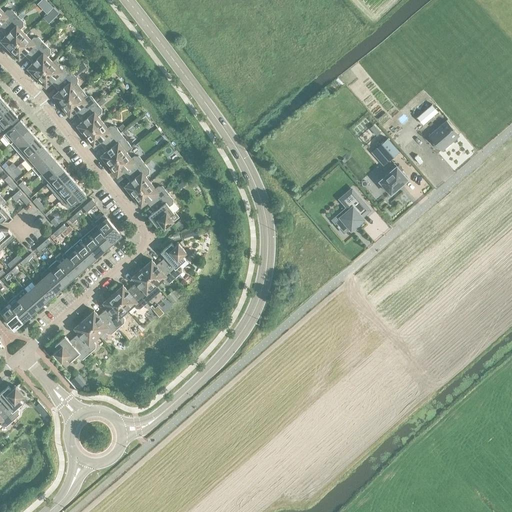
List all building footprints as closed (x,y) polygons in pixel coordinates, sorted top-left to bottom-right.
[(0,28),(2,31),(18,15),(12,9),(7,9),(5,12),(0,7),(0,28)] [(1,40),(10,49),(26,34),(21,28),(24,26),(24,21),(18,15),(2,31),(6,35),(1,40)] [(24,54),(29,58),(44,43),(38,37),(34,37),(31,39),(26,34),(10,49),(19,59),(24,54)] [(28,67),(37,77),(53,61),(47,56),(50,53),(50,49),(44,43),(29,58),(33,63),(28,67)] [(51,81),(56,86),(72,71),(65,64),(61,64),(56,59),(53,61),(37,77),(46,86),(51,81)] [(79,91),(82,89),(78,83),(78,79),(72,71),(56,86),(59,90),(54,95),(62,105),(79,91)] [(79,116),(97,102),(91,96),(87,95),(82,89),(79,91),(62,105),(70,115),(76,111),(79,116)] [(0,102),(0,116),(10,107),(3,99),(0,102)] [(78,125),(86,135),(103,122),(98,116),(101,113),(102,109),(97,102),(79,116),(83,121),(78,125)] [(432,104),(417,117),(423,124),(438,111),(432,104)] [(10,107),(0,116),(0,130),(0,131),(18,116),(10,107)] [(3,135),(11,143),(28,128),(21,119),(3,135)] [(449,141),(458,134),(446,120),(429,135),(442,150),(451,142),(449,141)] [(99,141),(103,146),(120,132),(115,126),(111,125),(108,128),(103,122),(86,135),(94,145),(99,141)] [(11,143),(18,151),(36,136),(28,128),(11,143)] [(132,148),(126,139),(120,132),(103,146),(107,151),(101,155),(110,165),(127,152),(132,148)] [(18,151),(25,159),(43,144),(36,136),(18,151)] [(389,160),(399,151),(388,138),(377,147),(389,160)] [(25,159),(32,167),(50,152),(43,144),(25,159)] [(43,172),(57,160),(50,152),(32,167),(39,175),(43,172)] [(123,171),(127,176),(144,162),(139,156),(135,155),(132,158),(127,152),(110,165),(118,176),(123,171)] [(43,172),(50,180),(64,168),(57,160),(43,172)] [(125,185),(134,196),(151,182),(146,176),(149,173),(150,169),(144,162),(127,176),(131,181),(125,185)] [(5,168),(9,173),(13,170),(8,165),(5,168)] [(403,183),(403,182),(408,178),(397,165),(380,180),(391,193),(392,192),(393,193),(398,189),(397,188),(403,183)] [(46,184),(54,192),(71,176),(64,168),(50,180),(46,184)] [(13,170),(9,173),(14,179),(18,176),(13,170)] [(5,179),(9,184),(13,181),(8,176),(5,179)] [(54,192),(61,200),(78,184),(71,176),(54,192)] [(13,181),(9,184),(14,189),(17,186),(13,181)] [(19,184),(23,190),(27,186),(22,181),(19,184)] [(147,201),(151,206),(168,193),(163,186),(159,185),(155,188),(151,182),(134,196),(141,206),(147,201)] [(78,184),(61,200),(68,209),(86,193),(78,184)] [(27,186),(23,190),(28,195),(32,192),(27,186)] [(351,228),(363,217),(361,215),(369,208),(352,188),(340,198),(350,208),(335,221),(344,232),(350,226),(351,228)] [(21,197),(27,205),(31,201),(20,189),(12,196),(16,201),(21,197)] [(168,193),(151,206),(155,211),(149,215),(157,226),(162,223),(165,227),(174,220),(171,216),(175,212),(170,206),(173,203),(173,199),(168,193)] [(33,200),(38,206),(41,203),(37,197),(33,200)] [(83,207),(87,212),(96,204),(92,199),(83,207)] [(41,203),(38,206),(43,211),(46,208),(41,203)] [(2,204),(0,206),(0,219),(9,220),(13,217),(2,204)] [(80,209),(75,214),(78,218),(83,213),(80,209)] [(78,218),(75,214),(69,219),(72,222),(78,218)] [(95,221),(98,224),(113,241),(112,239),(120,232),(104,214),(95,221)] [(51,221),(56,226),(59,223),(54,217),(51,221)] [(174,224),(176,227),(182,222),(180,219),(174,224)] [(64,223),(59,228),(62,232),(67,227),(64,223)] [(98,224),(89,231),(105,248),(113,241),(98,224)] [(0,243),(3,247),(16,237),(9,229),(0,228),(0,243)] [(62,232),(59,228),(53,233),(56,237),(62,232)] [(89,231),(81,238),(97,255),(105,248),(89,231)] [(48,238),(42,243),(46,246),(51,241),(48,238)] [(77,249),(89,262),(97,255),(81,238),(73,245),(77,249)] [(166,256),(161,261),(176,277),(182,271),(182,267),(180,264),(186,259),(182,255),(186,251),(179,243),(175,246),(171,242),(161,251),(166,256)] [(46,246),(42,243),(37,247),(40,251),(46,246)] [(77,249),(68,256),(80,270),(89,262),(77,249)] [(32,251),(27,256),(30,260),(35,255),(32,251)] [(19,254),(13,259),(16,262),(22,257),(19,254)] [(30,260),(27,256),(21,261),(24,265),(30,260)] [(68,256),(60,263),(72,277),(80,270),(68,256)] [(16,262),(13,259),(8,263),(11,267),(16,262)] [(152,259),(142,268),(157,284),(163,279),(165,282),(169,283),(176,277),(161,261),(157,265),(152,259)] [(60,263),(52,270),(64,284),(72,277),(60,263)] [(15,266),(10,271),(13,275),(18,270),(15,266)] [(41,274),(44,278),(56,291),(64,284),(52,270),(49,267),(41,274)] [(137,282),(132,286),(147,302),(153,297),(154,293),(151,290),(157,284),(142,268),(132,277),(137,282)] [(13,275),(10,271),(4,276),(7,279),(13,275)] [(44,278),(36,285),(48,298),(56,291),(44,278)] [(36,285),(28,292),(40,305),(48,298),(36,285)] [(123,285),(113,293),(128,310),(134,305),(136,308),(141,308),(147,302),(132,286),(128,290),(123,285)] [(16,295),(20,299),(32,312),(40,305),(28,292),(24,288),(16,295)] [(108,307),(104,311),(118,328),(124,322),(125,318),(122,315),(128,310),(113,293),(104,302),(108,307)] [(10,303),(9,304),(23,320),(32,312),(20,299),(12,306),(10,303)] [(23,320),(9,304),(1,311),(13,325),(21,318),(23,320)] [(94,310),(85,319),(99,335),(105,330),(107,333),(112,333),(118,328),(104,311),(99,315),(94,310)] [(79,333),(75,337),(89,353),(96,347),(96,343),(93,340),(99,335),(85,319),(75,327),(79,333)] [(89,353),(75,337),(70,341),(66,335),(55,344),(59,348),(55,352),(62,360),(66,357),(70,361),(76,355),(79,358),(83,359),(89,353)] [(0,396),(3,400),(0,402),(0,405),(13,420),(19,414),(20,410),(17,407),(23,402),(20,398),(24,394),(16,386),(12,389),(9,385),(0,392),(0,396)] [(0,422),(2,425),(7,426),(13,420),(0,405),(0,422)]
